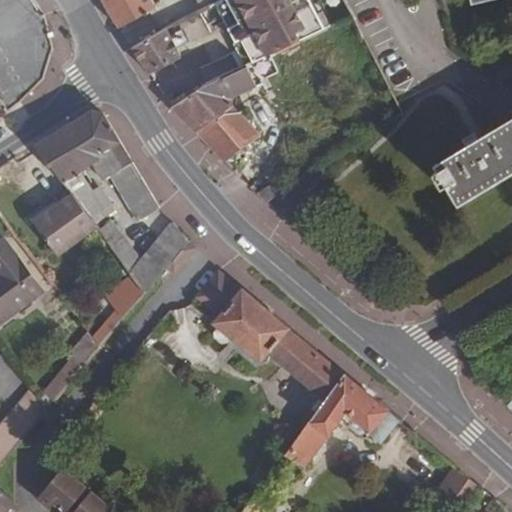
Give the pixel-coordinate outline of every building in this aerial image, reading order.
[(101,0),(118,27),(155,7),(151,0),(193,0),(200,11),(217,2),(219,0),(101,0)] [(219,0),(217,2),(251,62),(325,29),(308,0),(219,0)] [(181,56),(167,29),(132,48),(150,73),(181,56)] [(247,64),(200,91),(173,107),(197,133),(224,162),(261,136),(250,125),(269,110),(256,95),(237,110),(233,106),(232,98),(256,86),(247,64)] [(138,221),(160,208),(120,139),(103,113),(92,110),(35,145),(71,193),(90,218),(94,224),(115,208),(99,187),(91,193),(77,174),(92,163),(97,160),(107,177),(111,174),(138,221)] [(442,189),(448,186),(459,204),(511,171),(511,120),(511,121),(481,140),(477,134),(464,142),(468,147),(436,166),(439,172),(433,175),(442,189)] [(107,177),(97,160),(92,163),(102,180),(107,177)] [(0,212),(2,216),(41,189),(21,161),(0,175),(0,212)] [(328,178),(321,166),(295,182),(303,194),(328,178)] [(259,195),(265,201),(288,186),(283,179),(259,195)] [(94,224),(90,218),(71,193),(34,221),(58,255),(96,227),(94,224)] [(133,276),(146,292),(189,240),(172,221),(141,259),(113,221),(99,231),(133,276)] [(0,323),(0,324),(43,292),(2,236),(0,237),(0,323)] [(242,290),(219,269),(196,294),(220,316),(242,290)] [(102,345),(124,319),(146,292),(133,276),(107,296),(116,308),(94,336),(102,345)] [(324,401),(344,373),(288,328),(242,290),(220,316),(213,323),(260,361),(267,353),(324,401)] [(54,402),(83,367),(72,358),(44,393),(54,402)] [(366,429),(382,443),(400,420),(344,373),(324,401),(281,461),(274,471),(279,475),(284,467),(288,470),(294,462),(305,468),(346,411),(353,418),(351,422),(351,426),(359,433),(363,432),(366,429)] [(0,464),(50,406),(32,383),(0,420),(0,464)] [(437,491),(461,510),(478,484),(455,465),(437,491)] [(111,511),(113,510),(63,468),(42,493),(64,511),(111,511)] [(0,511),(4,511),(13,502),(0,491),(0,511)] [(269,511),(271,510),(254,495),(241,511),(269,511)]
